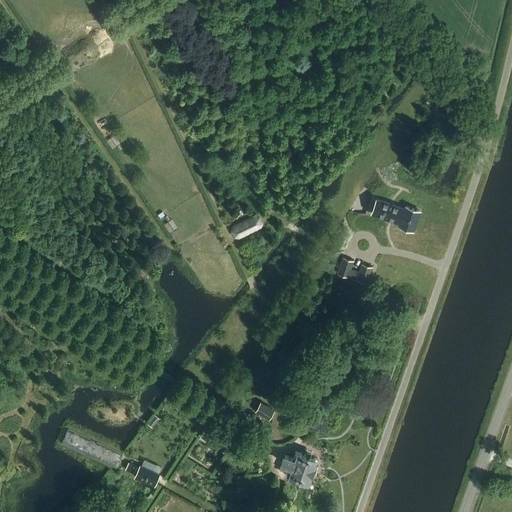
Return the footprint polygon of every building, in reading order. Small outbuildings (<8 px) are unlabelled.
[(400,225),(416,231),(422,213),(407,207),(406,209),(378,198),(373,213),(401,224),(400,225)] [(234,237),(239,239),(262,228),(264,223),(261,216),(256,215),(233,226),(231,230),(234,237)] [(177,227),(172,219),(164,224),(169,232),(177,227)] [(366,259),(364,267),(355,265),(358,256),(348,253),(342,269),(371,279),(377,263),(366,259)] [(256,412),(269,419),(275,409),(262,401),(256,412)] [(157,413),(149,419),(153,424),(161,417),(157,413)] [(311,483),(319,457),(295,449),(293,456),(285,453),(281,464),(289,466),(286,477),(307,483),(307,481),(311,483)] [(138,465),(129,462),(126,469),(134,473),(135,471),(138,472),(135,477),(155,487),(161,474),(142,465),(140,469),(137,468),(138,465)]
